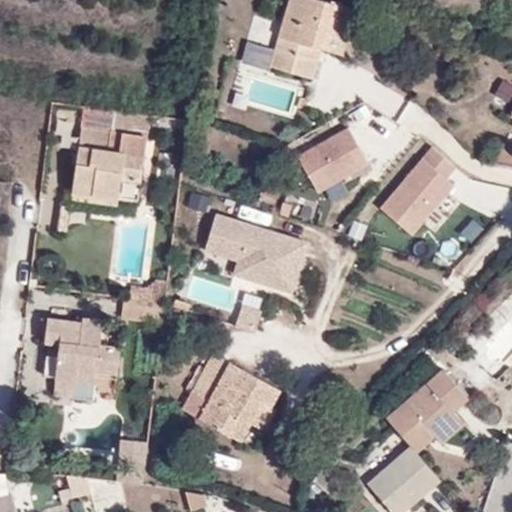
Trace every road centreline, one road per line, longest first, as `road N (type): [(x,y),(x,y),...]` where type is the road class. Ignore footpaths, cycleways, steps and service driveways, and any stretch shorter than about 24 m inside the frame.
road 1 (residential): [(0,406),(10,383),(48,0)]
road 2 (residential): [(311,360),(378,349),(407,333),(511,217)]
